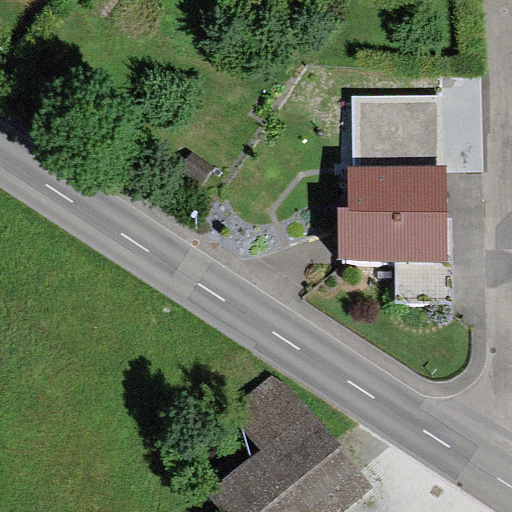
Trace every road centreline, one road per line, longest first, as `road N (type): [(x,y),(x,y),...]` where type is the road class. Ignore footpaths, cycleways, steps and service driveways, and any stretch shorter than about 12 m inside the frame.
road 1 (tertiary): [(511,485),(0,152)]
road 2 (residential): [(498,0),(511,253)]
